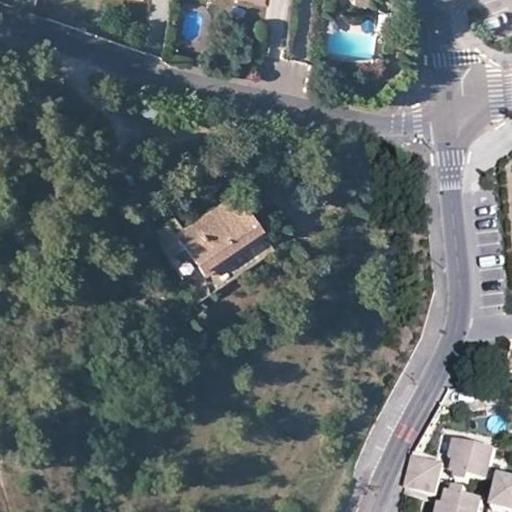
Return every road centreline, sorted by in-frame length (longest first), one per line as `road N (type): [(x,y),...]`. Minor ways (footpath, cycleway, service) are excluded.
road 1 (residential): [(445,122),(350,120),(128,63),(0,13)]
road 2 (residential): [(371,511),(457,331),(445,122)]
